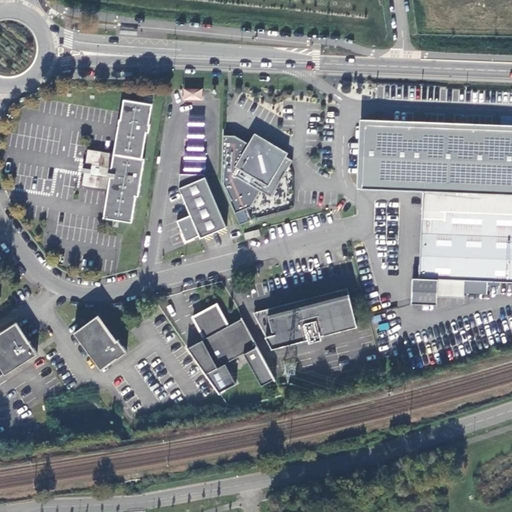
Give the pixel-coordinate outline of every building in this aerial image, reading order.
[(202,88),(183,88),(183,100),(202,100),(202,88)] [(124,100),(114,151),(93,151),(91,150),(88,151),(87,154),(85,165),(89,166),(89,169),(88,173),(84,173),(82,185),(84,187),(108,192),(104,217),(133,222),(137,196),(139,197),(145,158),(142,158),(147,133),(150,133),(151,124),(149,124),(153,105),(124,100)] [(184,151),(183,172),(205,172),(205,151),(202,151),(203,116),(188,115),(187,151),(184,151)] [(487,281),(511,282),(511,129),(363,123),(360,188),(422,191),(418,278),(436,278),(463,280),(462,292),(486,294),(487,281)] [(250,207),(259,191),(270,197),(288,166),(292,161),(285,157),(288,153),(254,133),(253,135),(247,144),(234,136),(222,135),(220,182),(239,225),(250,220),(245,209),(250,207)] [(178,174),(178,185),(178,188),(190,215),(176,221),(185,242),(199,236),(200,238),(226,226),(203,174),(178,174)] [(259,230),(244,234),(245,240),(260,236),(259,230)] [(435,305),(435,296),(436,278),(418,278),(410,277),(409,303),(435,305)] [(462,298),(462,292),(463,280),(436,278),(435,296),(462,298)] [(348,299),(346,290),(253,314),(272,349),(293,344),(307,340),(308,343),(320,340),(319,337),(331,334),(356,327),(348,299)] [(203,375),(256,347),(240,318),(226,325),(214,305),(191,318),(203,339),(187,347),(185,348),(203,375)] [(98,316),(72,331),(99,369),(115,357),(116,358),(126,351),(117,339),(116,340),(98,316)] [(36,353),(16,322),(0,330),(0,366),(5,373),(36,353)]
